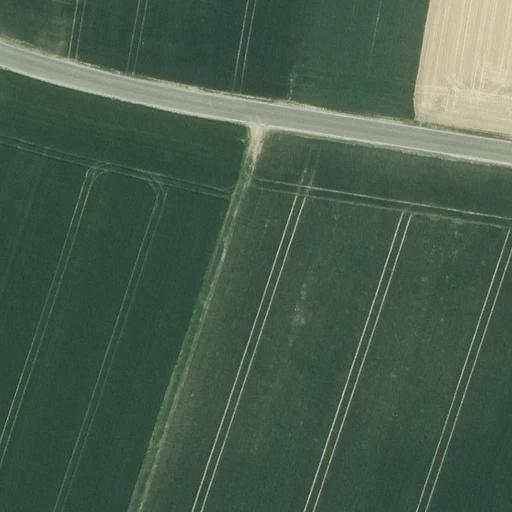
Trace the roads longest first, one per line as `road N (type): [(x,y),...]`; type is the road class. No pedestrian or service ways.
road 1 (tertiary): [(511,160),(186,104),(0,59)]
road 2 (track): [(261,114),(132,511)]
